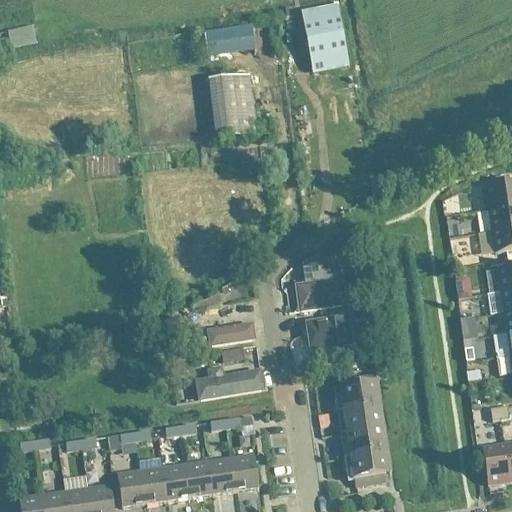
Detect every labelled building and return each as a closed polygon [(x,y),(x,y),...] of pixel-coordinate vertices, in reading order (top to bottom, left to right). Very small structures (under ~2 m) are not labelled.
[(311,75),(348,68),(336,8),(300,14),(311,75)] [(220,32),(200,35),(203,64),(224,61),(254,58),(250,25),(220,28),(220,32)] [(249,77),(207,82),(214,142),(268,135),(267,124),(254,125),(251,93),(249,81),(249,77)] [(508,178),(495,180),(496,188),(509,186),(508,178)] [(496,188),(484,189),(488,212),(511,208),(511,185),(509,186),(496,188)] [(511,208),(488,212),(491,233),(511,229),(511,208)] [(511,229),(491,233),(494,255),(505,254),(507,261),(511,260),(511,229)] [(508,269),(496,271),(500,293),(511,291),(511,260),(507,261),(508,269)] [(362,295),(359,271),(293,280),(296,299),(299,318),(347,311),(345,297),(362,295)] [(511,291),(500,293),(503,315),(511,313),(511,291)] [(363,295),(362,295),(345,297),(347,311),(349,325),(366,323),(367,322),(363,295)] [(255,347),(252,326),(253,326),(250,306),(179,318),(184,357),(188,356),(186,342),(204,340),(207,354),(255,347)] [(370,348),(366,323),(349,325),(347,311),(299,318),(302,337),(304,357),(370,348)] [(511,313),(503,315),(506,336),(511,335),(511,313)] [(209,367),(207,354),(204,340),(186,342),(188,356),(190,370),(209,367)] [(272,395),(268,372),(268,370),(267,369),(266,368),(265,367),(263,366),(261,366),(258,367),(255,347),(207,354),(209,367),(190,370),(188,356),(184,357),(191,406),(272,395)] [(338,383),(338,384),(339,391),(335,391),(338,411),(374,405),(371,386),(370,386),(368,378),(338,383)] [(374,405),(338,411),(342,437),(378,432),(374,405)] [(498,410),(500,422),(509,421),(507,408),(498,410)] [(332,410),(315,412),(317,426),(334,424),(332,410)] [(500,422),(498,410),(489,411),(491,424),(500,422)] [(239,422),(224,424),(225,433),(241,431),(239,422)] [(224,424),(209,426),(210,426),(211,435),(225,433),(224,424)] [(196,437),(194,428),(179,430),(180,439),(196,437)] [(180,439),(179,430),(164,432),(166,441),(180,439)] [(382,458),(378,432),(342,437),(346,463),(382,458)] [(150,444),(149,434),(134,436),(136,446),(150,444)] [(136,446),(134,436),(119,439),(121,448),(136,446)] [(322,449),(339,446),(338,436),(321,438),(322,449)] [(96,451),(95,442),(79,444),(81,453),(96,451)] [(50,452),(49,444),(49,443),(34,445),(35,454),(50,452)] [(81,453),(79,444),(65,446),(66,455),(81,453)] [(35,454),(34,445),(19,447),(20,456),(35,454)] [(509,485),(504,447),(481,450),(487,488),(509,485)] [(253,457),(229,461),(234,494),(258,491),(253,457)] [(384,477),(382,458),(346,463),(349,483),(353,482),(354,490),(385,485),(384,477)] [(229,461),(207,464),(212,497),(234,494),(229,461)] [(207,464),(184,467),(189,501),(212,497),(207,464)] [(189,501),(184,467),(162,470),(167,504),(189,501)] [(167,504),(162,470),(140,473),(144,507),(167,504)] [(144,507),(140,473),(116,477),(121,510),(144,507)] [(290,484),(274,485),(274,496),(290,495),(290,484)] [(86,491),(89,511),(112,511),(109,488),(86,491)] [(89,511),(86,491),(64,494),(66,511),(89,511)] [(66,511),(64,494),(41,497),(43,511),(66,511)] [(43,511),(41,497),(18,501),(19,511),(43,511)]
